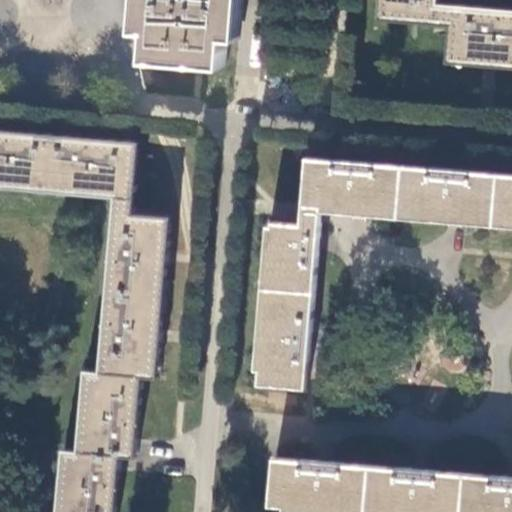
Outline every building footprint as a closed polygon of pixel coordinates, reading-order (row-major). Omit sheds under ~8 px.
[(230,35),(237,36),(239,0),(145,0),(143,28),(152,29),(149,57),(227,64),(230,35)] [(383,0),(382,17),(452,23),(450,60),(511,65),(511,8),(440,3),(440,0),(383,0)] [(0,182),(120,192),(105,369),(90,367),(83,447),(68,446),(66,461),(61,511),(119,511),(124,461),(125,451),(139,452),(142,421),(146,372),(161,374),(165,332),(172,254),(175,212),(137,209),(143,138),(73,132),(0,125),(0,182)] [(511,176),(307,160),(303,206),(309,207),(327,208),(362,211),(459,218),(511,222),(511,176)] [(309,207),(308,227),(281,224),(266,393),(312,397),(316,346),(324,246),(327,208),(309,207)] [(340,511),(511,511),(511,478),(423,471),(321,464),(273,460),(270,507),(340,511)]
